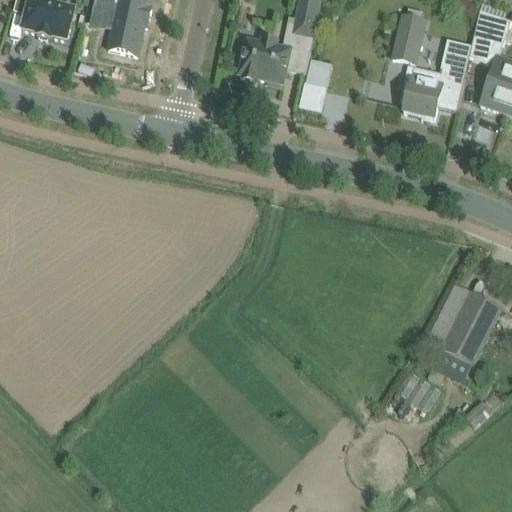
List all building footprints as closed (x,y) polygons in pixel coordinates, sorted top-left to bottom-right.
[(67,46),(75,15),(32,4),(33,0),(18,0),(14,16),(27,19),(23,35),(38,39),(38,41),(51,44),(52,42),(67,46)] [(96,0),(94,10),(117,15),(113,35),(109,54),(138,61),(145,31),(148,32),(152,12),(149,12),(150,10),(147,9),(123,4),(124,0),(96,0)] [(245,55),(240,79),(243,80),(242,84),(258,87),(259,83),(284,88),(287,74),(306,78),(314,41),(322,0),(301,0),(295,30),(288,28),(283,51),(277,50),(278,46),(263,42),(262,47),(260,46),(247,44),(245,55)] [(470,62),(488,68),(489,67),(495,70),(481,110),(498,116),(499,112),(511,116),(511,65),(500,61),(504,50),(511,26),(511,25),(481,14),(473,50),(470,61),(470,62)] [(427,26),(403,20),(393,63),(418,69),(427,26)] [(405,91),(402,107),(406,108),(404,117),(435,124),(438,111),(453,115),(457,116),(466,78),(469,61),(470,62),(470,61),(473,50),(448,44),(442,73),(444,73),(444,74),(443,80),(414,73),(410,92),(405,91)] [(313,65),(307,90),(328,95),(334,70),(313,65)] [(142,100),(122,98),(120,114),(141,116),(142,100)] [(502,313),(472,297),(443,354),(433,372),(463,387),(502,313)] [(493,416),(483,404),(465,420),(476,432),(493,416)]
